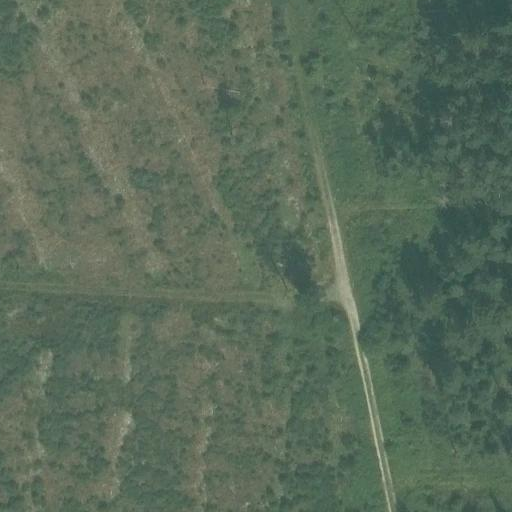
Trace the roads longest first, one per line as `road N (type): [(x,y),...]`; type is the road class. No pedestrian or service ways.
road 1 (unclassified): [(393,511),(313,127)]
road 2 (track): [(346,294),(0,285)]
